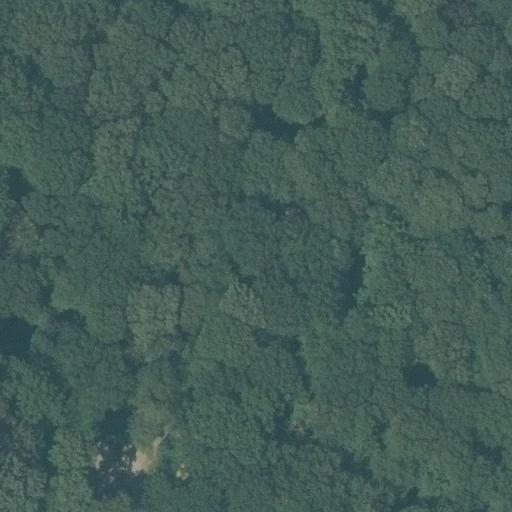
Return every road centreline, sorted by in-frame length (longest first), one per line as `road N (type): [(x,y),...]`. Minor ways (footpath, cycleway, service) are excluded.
road 1 (track): [(444,511),(138,400)]
road 2 (track): [(88,511),(138,400),(0,341)]
